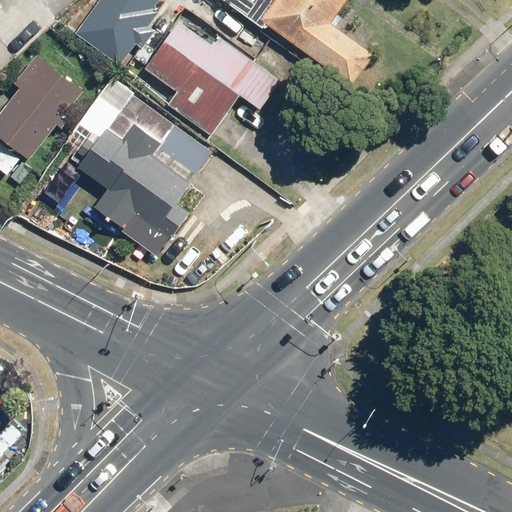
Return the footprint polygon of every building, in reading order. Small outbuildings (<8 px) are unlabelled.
[(109,0),(84,33),(124,64),(174,0),(109,0)] [(376,50),(337,21),(350,0),(236,0),(262,17),(278,30),(280,29),(288,34),(289,32),(354,80),(376,50)] [(186,21),(142,81),(213,133),(243,93),(263,108),(284,80),(225,36),(219,45),(186,21)] [(0,103),(0,127),(34,156),(92,89),(46,50),(0,103)] [(98,215),(161,251),(218,153),(198,142),(200,139),(127,89),(78,161),(115,186),(98,215)]
